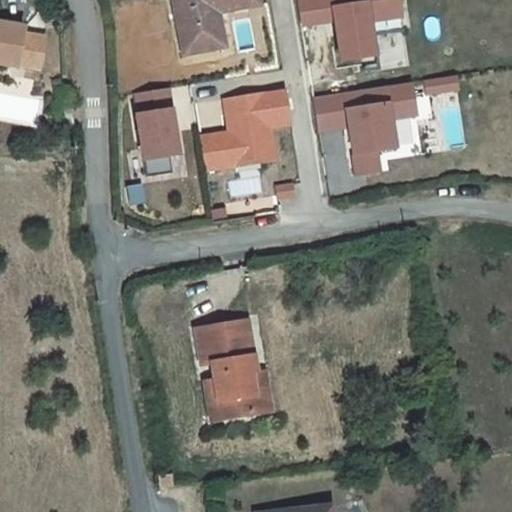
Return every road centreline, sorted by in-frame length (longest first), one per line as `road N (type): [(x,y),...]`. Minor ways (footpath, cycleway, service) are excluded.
road 1 (unclassified): [(511,212),(407,211),(107,259)]
road 2 (residential): [(81,0),(107,259)]
road 3 (unclassified): [(107,259),(144,511)]
